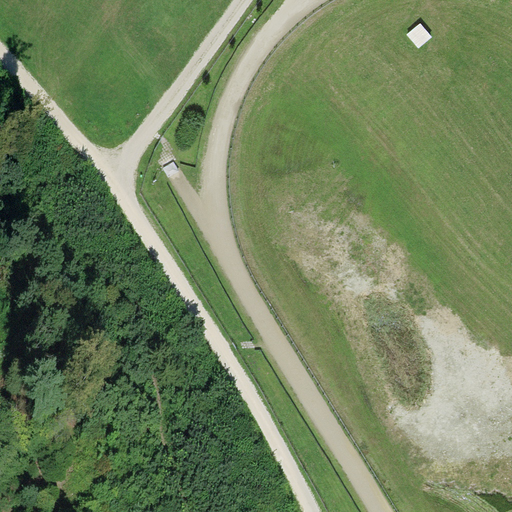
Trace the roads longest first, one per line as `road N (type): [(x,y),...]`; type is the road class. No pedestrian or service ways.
road 1 (track): [(296,511),(113,166),(0,45)]
road 2 (track): [(237,0),(113,166)]
